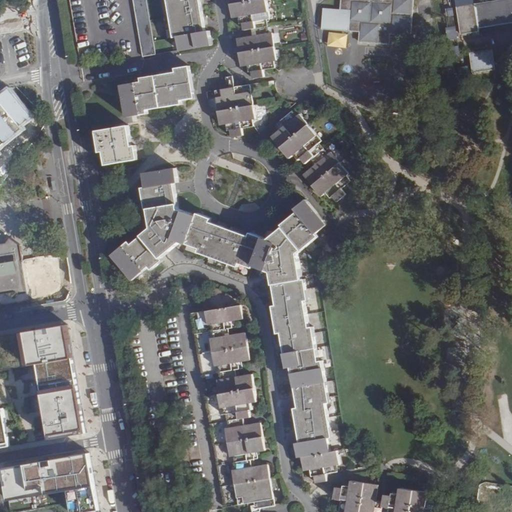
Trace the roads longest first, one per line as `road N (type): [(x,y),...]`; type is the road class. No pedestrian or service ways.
road 1 (residential): [(312,511),(287,474),(254,293),(185,269),(142,303),(94,304)]
road 2 (residential): [(56,76),(94,304)]
road 3 (residential): [(199,186),(210,211),(234,223),(260,217),(276,198),(277,174),(263,153),(240,145),(217,151)]
road 4 (residential): [(220,55),(56,76)]
road 5 (residential): [(94,304),(113,437)]
